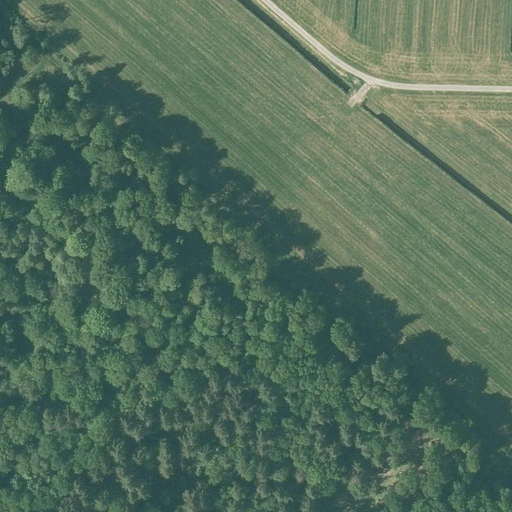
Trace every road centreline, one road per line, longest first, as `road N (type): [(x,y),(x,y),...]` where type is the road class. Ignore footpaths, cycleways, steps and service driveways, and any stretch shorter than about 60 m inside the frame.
road 1 (track): [(352,511),(442,415)]
road 2 (track): [(0,14),(49,59),(0,99)]
